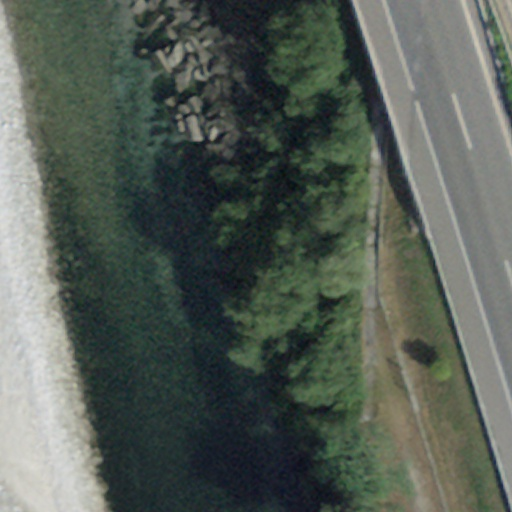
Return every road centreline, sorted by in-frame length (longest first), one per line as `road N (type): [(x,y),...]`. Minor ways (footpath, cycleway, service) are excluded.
road 1 (motorway): [(418,0),(511,291)]
road 2 (track): [(416,354),(458,511)]
